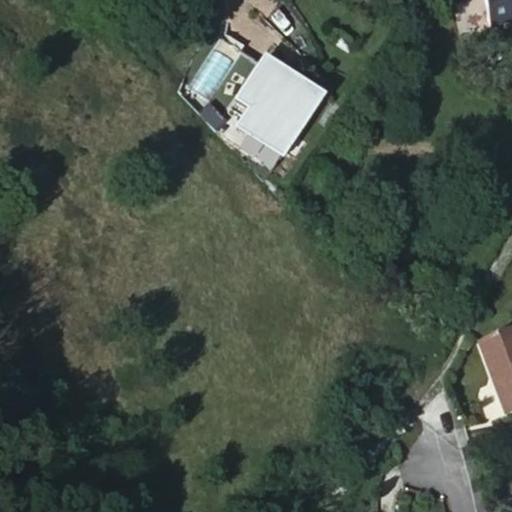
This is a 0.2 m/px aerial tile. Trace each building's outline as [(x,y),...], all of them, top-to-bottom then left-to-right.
[(486,27),(487,27),(481,0),(469,0),(449,5),(458,40),(488,32),(486,27)] [(511,0),(481,0),(487,27),(511,20),(511,0)] [(234,39),(206,84),(242,107),(244,121),(270,138),(283,117),(289,121),(310,88),(254,53),(234,39)] [(242,107),(240,106),(232,117),(279,147),(317,87),(257,48),(254,53),(310,88),(289,121),(283,117),(270,138),(244,121),(242,107)] [(503,396),(499,397),(507,416),(511,414),(511,332),(480,344),(496,389),(500,388),(503,396)]
